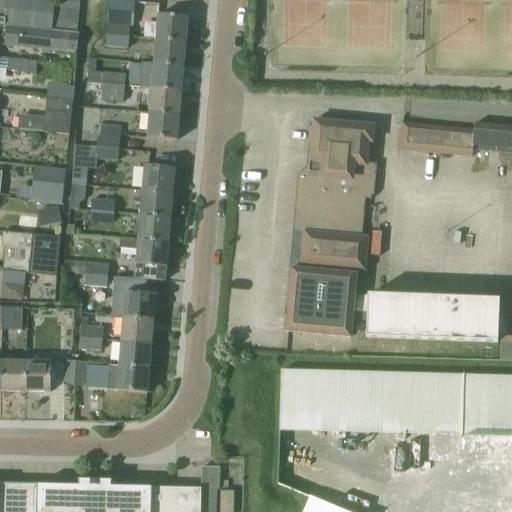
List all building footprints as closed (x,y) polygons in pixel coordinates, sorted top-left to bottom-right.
[(53,18),(54,6),(54,5),(19,1),(18,0),(0,0),(0,25),(4,25),(52,31),(52,29),(53,18)] [(79,0),(58,0),(58,7),(79,8),(79,0)] [(79,8),(58,7),(58,8),(55,8),(55,6),(54,6),(53,18),(77,20),(79,8)] [(156,41),(186,44),(188,19),(158,16),(156,41)] [(77,20),(53,18),(52,29),(76,31),(77,20)] [(76,31),(52,29),(52,31),(4,25),(4,26),(7,26),(5,46),(64,53),(74,54),(76,54),(78,35),(76,35),(76,31)] [(107,37),(129,39),(130,27),(108,25),(107,37)] [(107,37),(106,48),(128,50),(129,39),(107,37)] [(154,65),(183,67),(186,44),(156,41),(154,65)] [(35,75),(37,62),(8,59),(6,71),(35,75)] [(140,88),(151,89),(181,92),(183,67),(154,65),(142,64),(140,88)] [(103,74),(89,72),(88,83),(103,85),(103,74)] [(103,73),(103,74),(103,85),(125,87),(126,76),(103,73)] [(125,87),(103,85),(101,103),(123,104),(125,87)] [(46,97),(73,100),(74,88),(48,86),(46,97)] [(149,114),(179,117),(181,92),(151,89),(150,107),(149,114)] [(46,97),(46,99),(45,112),(43,134),(69,136),(71,114),(73,100),(46,97)] [(149,114),(147,139),(177,142),(179,117),(149,114)] [(295,233),(304,234),(301,265),(292,264),(285,333),(350,338),(356,271),(364,271),(367,239),(360,238),(363,199),(371,200),(374,167),(366,167),(368,144),(372,144),(374,127),(313,121),(310,154),(318,155),(317,163),(311,170),(310,177),(300,176),(295,233)] [(472,131),(403,124),(402,123),(399,152),(472,159),(473,151),(472,131)] [(473,151),(511,155),(511,127),(474,124),(472,131),(473,151)] [(96,148),(119,150),(120,128),(98,126),(96,148)] [(75,146),(71,185),(86,186),(87,169),(96,170),(97,160),(118,162),(119,151),(119,150),(96,148),(75,146)] [(34,167),(32,188),(30,201),(61,205),(65,171),(34,167)] [(142,191),(172,194),(174,169),(145,167),(142,191)] [(140,215),(170,218),(172,194),(142,191),(140,215)] [(114,212),(115,202),(92,200),(91,210),(114,212)] [(58,207),(42,210),(45,226),(61,223),(58,207)] [(114,212),(91,210),(90,224),(113,226),(114,212)] [(140,215),(138,239),(168,242),(170,218),(140,215)] [(3,272),(25,275),(55,278),(56,278),(60,239),(2,233),(1,248),(5,249),(3,272)] [(168,242),(138,239),(138,241),(120,239),(119,249),(137,251),(136,266),(166,268),(168,242)] [(65,272),(85,274),(86,263),(66,261),(65,272)] [(135,279),(164,282),(166,268),(136,266),(135,279)] [(25,275),(3,272),(1,294),(23,297),(25,275)] [(108,277),(85,275),(84,287),(107,289),(108,277)] [(123,318),(153,321),(156,296),(126,293),(123,318)] [(499,301),(367,296),(366,339),(497,344),(499,301)] [(2,331),(13,332),(14,309),(2,309),(2,331)] [(121,342),(151,345),(153,321),(123,318),(121,342)] [(80,339),(102,341),(103,326),(86,324),(86,319),(82,319),(80,339)] [(80,339),(79,351),(101,352),(102,341),(80,339)] [(119,367),(149,369),(151,345),(121,342),(119,367)] [(511,343),(501,343),(500,361),(506,361),(511,361),(511,343)] [(75,363),(64,362),(62,384),(74,385),(75,363)] [(25,393),(26,363),(1,363),(1,393),(25,393)] [(51,363),(26,363),(25,393),(50,393),(51,363)] [(75,363),(74,385),(86,387),(88,364),(75,363)] [(147,394),(149,369),(119,367),(109,366),(107,391),(147,394)] [(511,378),(281,371),(279,431),(511,438),(511,378)] [(0,511),(201,511),(202,489),(110,487),(110,483),(111,483),(111,481),(78,481),(78,483),(79,483),(79,487),(0,486),(0,511)] [(233,511),(234,492),(220,492),(219,511),(233,511)] [(343,511),(310,498),(303,511),(343,511)]
